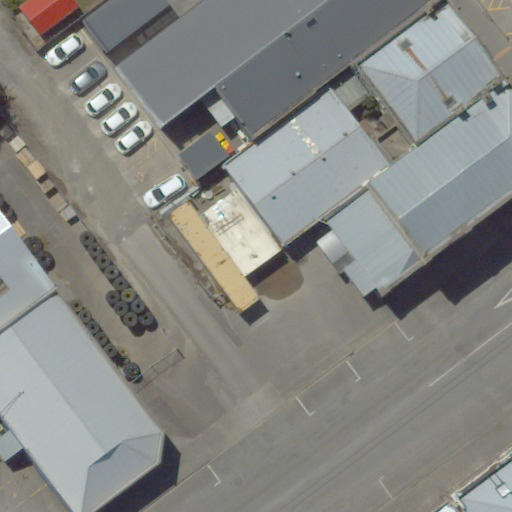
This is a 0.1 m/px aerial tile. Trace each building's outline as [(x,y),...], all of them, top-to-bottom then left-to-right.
[(381,0),(155,0),(88,49),(128,103),(181,64),(221,118),(381,0)] [(467,58),(423,0),(381,0),(221,118),(191,139),(249,217),(467,58)] [(511,134),(511,120),(467,58),(330,158),(382,229),(511,134)] [(196,194),(166,216),(236,314),(266,293),(196,194)] [(0,239),(0,274),(14,264),(17,262),(0,239)] [(14,264),(0,274),(0,442),(46,505),(140,436),(14,264)] [(511,511),(511,438),(418,511),(511,511)]
